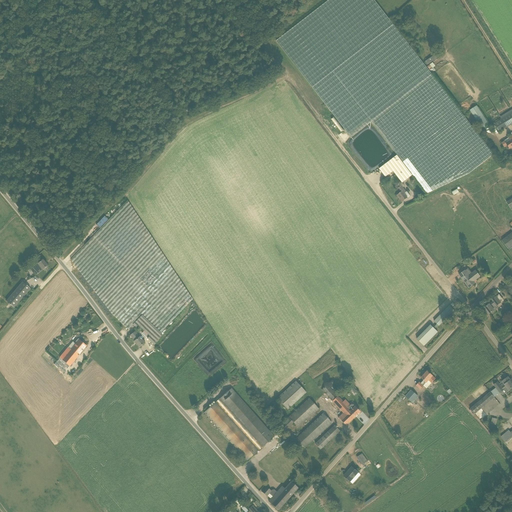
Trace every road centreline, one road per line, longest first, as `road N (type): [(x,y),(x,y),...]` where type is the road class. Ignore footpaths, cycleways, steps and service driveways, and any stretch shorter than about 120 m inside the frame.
road 1 (unclassified): [(270,511),(0,188)]
road 2 (unclassified): [(291,511),(469,309)]
road 3 (unclassified): [(469,309),(366,178)]
road 4 (track): [(182,120),(70,0)]
road 5 (track): [(283,75),(366,178)]
